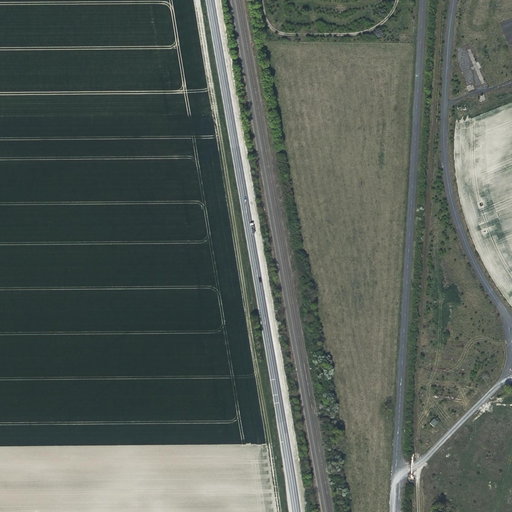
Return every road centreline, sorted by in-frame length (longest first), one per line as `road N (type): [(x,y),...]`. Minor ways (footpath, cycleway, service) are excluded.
road 1 (primary): [(296,511),(210,0)]
road 2 (unclassified): [(393,511),(423,0)]
road 3 (track): [(397,0),(376,27),(348,34),(284,34),(268,23),(261,0)]
